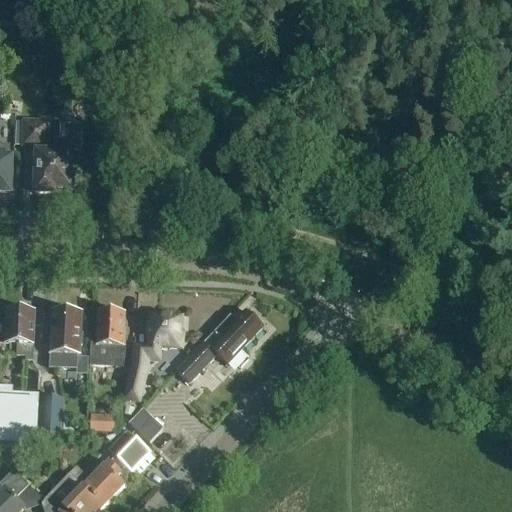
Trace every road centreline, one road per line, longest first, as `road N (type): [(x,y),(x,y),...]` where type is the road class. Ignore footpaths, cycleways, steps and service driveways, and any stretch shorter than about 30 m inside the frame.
road 1 (unclassified): [(357,309),(277,276),(210,261),(0,251)]
road 2 (residential): [(357,309),(162,511)]
road 3 (track): [(165,258),(65,0)]
road 4 (unclassified): [(511,396),(357,309)]
